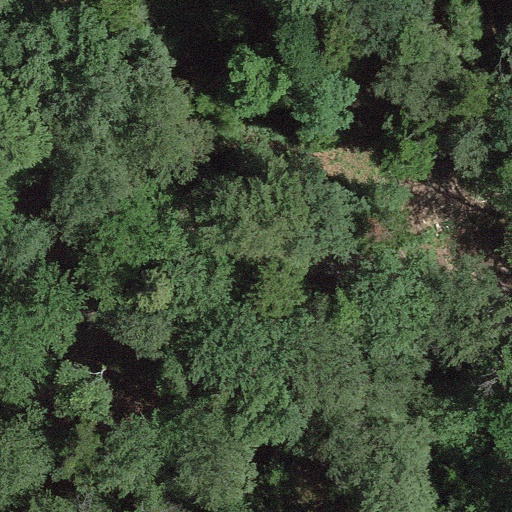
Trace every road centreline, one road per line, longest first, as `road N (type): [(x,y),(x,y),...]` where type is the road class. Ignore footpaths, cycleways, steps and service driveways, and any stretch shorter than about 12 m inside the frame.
road 1 (track): [(0,97),(160,197),(250,241),(396,279),(511,327)]
road 2 (track): [(48,127),(66,446),(52,511)]
road 3 (track): [(361,299),(396,279),(511,241)]
